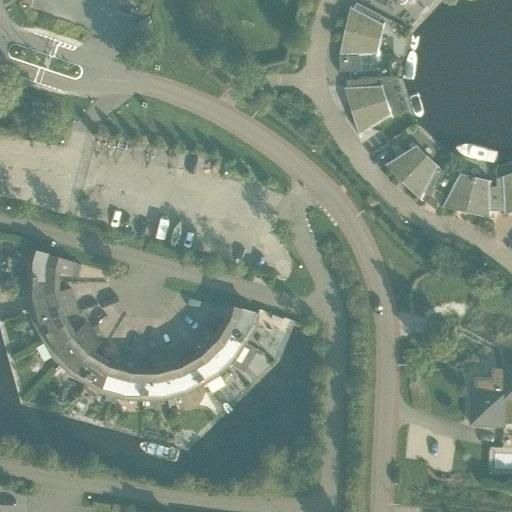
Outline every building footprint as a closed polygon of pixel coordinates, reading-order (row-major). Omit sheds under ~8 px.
[(354,9),(351,7),(340,55),(378,54),(384,25),(379,22),(382,16),(357,3),(354,9)] [(377,86),(377,79),(347,81),(347,88),(345,88),(360,135),(391,115),(382,86),(377,86)] [(438,166),(416,145),(385,166),(421,199),(424,193),(429,196),(439,178),(443,171),(438,166)] [(503,187),(497,187),(496,211),(504,211),(505,214),(511,211),(511,173),(503,177),(503,187)] [(496,211),(497,187),(490,187),(490,181),(461,174),(443,207),(491,218),(491,211),(496,211)] [(27,262),(27,281),(57,282),(57,272),(71,275),(74,263),(30,250),(30,251),(23,249),(22,254),(29,256),(27,262)] [(21,308),(22,314),(74,301),(71,288),(57,292),(57,282),(27,281),(26,300),(28,307),(21,308)] [(32,324),(42,340),(68,325),(63,317),(77,313),(74,301),(22,314),(24,319),(31,318),(32,324)] [(219,327),(245,343),(254,326),(258,314),(214,302),(210,315),(224,319),(219,327)] [(59,365),(92,333),(83,324),(73,334),(68,325),(42,340),(51,357),(55,361),(51,366),(55,370),(60,366),(59,365)] [(235,359),(245,343),(219,327),(214,336),(204,326),(194,335),(227,367),(235,359)] [(101,342),(92,333),(59,365),(60,366),(68,374),(84,384),(99,358),(91,352),(101,342)] [(195,354),(187,359),(201,385),(202,385),(218,376),(227,367),(194,335),(185,343),(195,354)] [(112,396),(124,352),(112,349),(108,363),(99,358),(84,384),(100,393),(106,395),(104,401),(113,404),(115,397),(112,396)] [(201,385),(187,359),(178,364),(174,350),(162,353),(173,397),(174,397),(185,394),(198,387),(201,394),(206,391),(202,385),(201,385)] [(142,400),(143,370),(133,370),(137,356),(124,352),(112,396),(115,397),(124,400),(136,400),(136,407),(144,407),(143,400),(142,400)] [(173,397),(162,353),(149,356),(153,370),(143,370),(142,400),(143,400),(161,400),(167,399),(169,409),(176,407),(174,397),(173,397)] [(506,371),(495,371),(494,393),(473,392),(472,424),(504,426),(504,421),(511,421),(511,366),(506,367),(506,371)]
